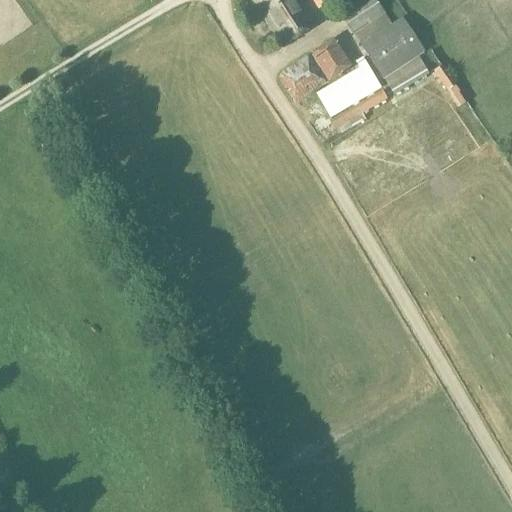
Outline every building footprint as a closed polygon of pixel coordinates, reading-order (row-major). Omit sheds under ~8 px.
[(256,0),(255,1),(284,48),(316,28),(298,0),(256,0)] [(312,0),(320,11),(337,0),(312,0)] [(356,37),(384,82),(385,81),(395,98),(431,76),(419,58),(425,54),(403,19),(392,27),(375,0),(364,0),(340,15),(354,38),(356,37)] [(340,44),(336,37),(317,49),(334,75),(359,59),(347,40),(340,44)] [(327,84),(310,57),(279,77),(281,81),(294,102),(297,104),(327,84)] [(360,69),(316,97),(338,131),(340,130),(343,136),(367,121),(364,115),(388,101),(362,61),(357,64),(360,69)] [(430,67),(449,97),(459,91),(439,61),(430,67)] [(466,105),(458,93),(451,98),(458,110),(466,105)]
